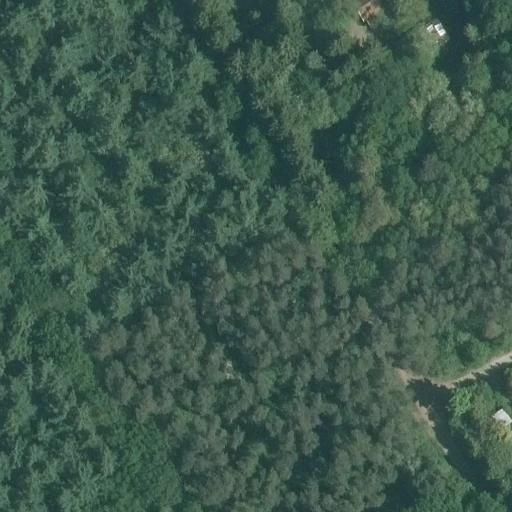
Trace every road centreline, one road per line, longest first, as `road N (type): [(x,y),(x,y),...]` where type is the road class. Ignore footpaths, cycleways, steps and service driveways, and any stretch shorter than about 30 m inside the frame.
road 1 (track): [(433,406),(223,84)]
road 2 (track): [(472,471),(433,406),(511,356)]
